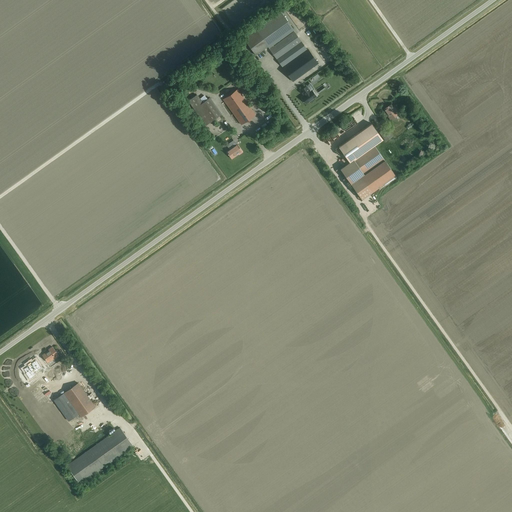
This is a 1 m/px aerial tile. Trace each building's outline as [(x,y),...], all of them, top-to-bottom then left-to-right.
[(280,12),(255,30),(243,39),(255,55),(267,46),(268,48),(295,29),(293,26),(291,28),(280,12)] [(293,31),(269,49),(277,60),(301,42),(293,31)] [(307,49),(301,42),(277,60),(282,67),(307,49)] [(308,49),(307,49),(282,67),(293,81),(318,63),(308,49)] [(301,91),(303,94),(304,95),(302,97),(303,99),(302,99),(304,103),(305,102),(306,103),(316,96),(312,90),(310,91),(306,86),(301,90),(301,91)] [(237,89),(227,96),(223,99),(241,124),(255,114),(237,89)] [(197,95),(188,101),(194,109),(202,103),(197,95)] [(202,103),(194,109),(206,125),(221,114),(210,98),(202,103)] [(391,120),(400,114),(394,106),(393,107),(391,104),(384,109),(389,116),(388,116),(391,120)] [(374,145),(383,139),(371,123),(339,147),(349,162),(374,145)] [(380,132),(386,141),(392,136),(388,130),(386,131),(385,129),(380,132)] [(239,154),(243,152),(234,139),(226,145),(229,148),(230,149),(227,151),(231,158),(238,153),(239,154)] [(351,183),(384,159),(374,145),(349,162),(340,168),(351,183)] [(395,175),(384,159),(351,183),(362,199),(395,175)] [(56,369),(61,364),(59,362),(65,357),(57,348),(46,357),(56,369)] [(36,360),(32,362),(31,361),(27,364),(28,365),(24,368),(26,372),(25,373),(30,378),(35,374),(34,373),(41,367),(36,360)] [(79,413),(81,416),(95,406),(78,383),(64,393),(79,413)] [(40,405),(47,400),(40,391),(33,395),(40,405)] [(54,400),(68,420),(79,413),(64,393),(54,400)] [(71,450),(89,438),(79,424),(62,435),(71,450)] [(80,484),(133,446),(120,427),(67,465),(80,484)]
